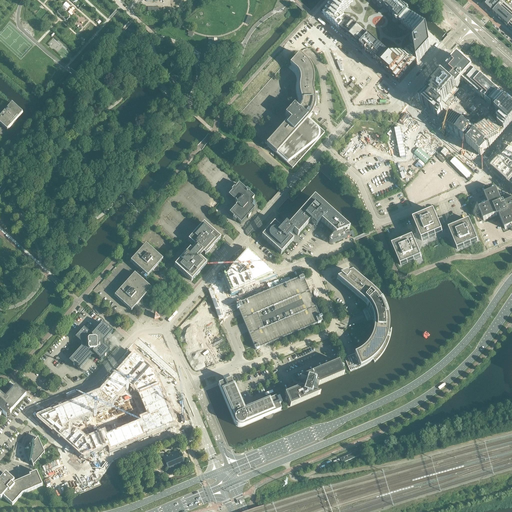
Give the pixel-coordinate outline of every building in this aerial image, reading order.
[(427,30),(398,4),(397,3),(396,2),(393,0),(338,0),(337,2),(336,3),(334,5),(333,6),(324,16),(340,30),(351,40),(352,41),(354,43),(355,44),(361,49),(367,54),(368,55),(370,57),(371,58),(377,63),(382,68),(383,69),(388,74),(389,75),(390,75),(391,76),(399,84),(421,59),(423,58),(426,55),(427,53),(431,49),(428,31),(427,30)] [(490,0),(490,1),(485,6),(511,30),(511,13),(498,1),(499,0),(490,0)] [(69,15),(65,14),(67,10),(61,8),(57,14),(67,19),(69,15)] [(253,18),(248,16),(247,19),(245,23),(250,26),(252,21),(253,18)] [(306,39),(297,49),(301,52),(310,42),(306,39)] [(287,118),(285,120),(264,144),(292,169),(324,133),(308,119),(311,115),(313,111),(314,106),(315,102),(315,97),(313,92),(313,90),(313,88),(313,85),(314,81),(314,77),(313,73),(312,70),(310,66),(307,63),(305,60),(299,54),(290,65),(295,70),(297,72),(299,74),(300,77),(300,80),(300,83),(299,86),(299,90),(299,93),(300,97),(301,99),(301,102),(300,105),(299,107),(298,110),(296,108),(294,106),(285,116),(287,118)] [(427,93),(419,101),(438,119),(441,121),(444,124),(447,126),(450,129),(453,132),(462,140),(462,139),(463,141),(465,143),(467,144),(473,150),(476,152),(481,157),(486,151),(488,149),(494,143),(495,141),(497,140),(498,138),(504,131),(508,128),(508,127),(509,126),(510,125),(511,122),(511,106),(500,96),(494,90),(493,89),(492,88),(486,83),(483,81),(472,70),(458,58),(451,66),(448,69),(444,73),(442,76),(437,82),(435,84),(428,91),(427,93)] [(373,85),(369,82),(372,78),(370,76),(363,83),(370,89),(373,85)] [(22,113),(12,103),(10,105),(0,116),(0,124),(7,130),(21,114),(22,113)] [(408,119),(404,116),(399,120),(403,124),(408,119)] [(401,127),(395,128),(401,157),(406,156),(401,127)] [(364,133),(346,155),(368,173),(385,151),(364,133)] [(511,146),(493,167),(511,184),(511,146)] [(418,171),(425,164),(421,160),(414,166),(418,171)] [(228,196),(233,200),(237,204),(237,205),(229,214),(233,218),(232,219),(235,221),(236,220),(241,224),(247,217),(248,218),(251,215),(250,214),(254,209),(253,207),(254,206),(253,201),(252,200),(254,198),(249,193),(249,192),(246,190),(246,191),(238,184),(235,189),(234,188),(231,191),(232,192),(228,196)] [(511,200),(507,202),(502,200),(501,200),(496,189),(484,194),(488,204),(478,208),(483,221),(497,215),(498,217),(499,216),(505,230),(511,226),(511,200)] [(457,222),(446,227),(460,261),(471,257),(470,256),(475,254),(475,255),(487,250),(465,197),(458,199),(460,204),(451,207),(457,222)] [(274,223),(261,237),(262,238),(264,240),(267,242),(270,244),(281,254),(287,248),(288,247),(293,241),(291,238),(295,233),(298,236),(312,220),(313,221),(313,224),(317,224),(317,221),(318,219),(335,234),(331,239),(330,240),(329,240),(329,241),(329,242),(330,243),(331,243),(332,243),(333,243),(335,242),(343,239),(345,238),(346,238),(343,232),(349,229),(336,217),(327,210),(314,199),(302,211),(290,224),(288,227),(288,226),(285,224),(281,229),(274,223)] [(422,241),(443,232),(434,212),(413,220),(422,241)] [(409,219),(386,229),(390,239),(392,239),(397,251),(395,252),(408,283),(419,278),(418,277),(427,273),(428,274),(435,272),(425,247),(420,249),(415,237),(416,237),(409,219)] [(205,255),(220,238),(203,223),(188,240),(195,246),(191,250),(190,249),(174,266),(191,281),(207,264),(200,258),(203,254),(205,255)] [(134,273),(114,296),(131,311),(151,288),(143,281),(163,260),(146,244),(130,262),(138,269),(134,273)] [(247,253),(225,277),(232,293),(272,276),(247,253)] [(374,292),(372,290),(352,273),(347,275),(346,273),(339,276),(341,277),(336,279),(363,301),(365,304),(367,306),(368,307),(364,309),(365,311),(366,313),(367,315),(368,317),(368,319),(369,321),(373,320),(373,321),(374,325),(373,329),(372,334),(371,338),(369,342),(366,345),(364,348),(363,349),(360,351),(357,353),(354,354),(360,368),(364,366),(368,363),(372,360),(374,362),(374,363),(378,359),(382,354),(385,350),(388,345),(389,339),(391,334),(391,328),(391,329),(388,328),(388,323),(388,317),(386,311),(384,306),(381,301),(378,296),(374,292)] [(248,333),(253,345),(255,350),(322,322),(321,319),(322,318),(321,316),(320,317),(303,276),(236,304),(237,308),(236,308),(237,310),(238,310),(240,315),(245,325),(248,333)] [(214,290),(165,345),(197,375),(243,356),(214,290)] [(105,347),(106,346),(106,341),(105,340),(112,332),(103,323),(94,333),(90,333),(84,328),(75,338),(82,344),(82,346),(69,361),(79,370),(91,356),(95,356),(101,361),(110,351),(105,347)] [(350,356),(344,358),(350,372),(352,371),(356,369),(350,356)] [(100,393),(40,418),(83,455),(109,445),(111,449),(173,424),(152,373),(135,357),(100,393)] [(285,394),(290,407),(320,394),(316,393),(318,385),(344,374),(338,362),(298,379),(302,380),(300,388),(285,394)] [(244,411),(231,380),(218,385),(234,423),(235,425),(237,426),(239,427),(241,427),(243,427),(264,418),(265,419),(266,420),(267,420),(268,420),(269,420),(270,420),(271,419),(272,418),(273,418),(273,417),(273,416),(273,415),(273,414),(281,411),(275,398),(244,411)] [(0,416),(2,414),(6,417),(26,395),(16,386),(15,387),(5,398),(0,393),(0,416)] [(44,454),(44,453),(38,438),(34,442),(33,440),(24,450),(29,463),(31,461),(33,466),(44,454)] [(179,450),(162,457),(169,473),(186,466),(179,450)] [(342,463),(360,456),(358,451),(340,459),(342,463)] [(156,457),(151,459),(155,469),(160,467),(159,466),(156,457)] [(0,474),(0,499),(1,500),(3,497),(12,506),(22,495),(42,486),(36,472),(29,475),(30,477),(14,483),(12,485),(6,480),(7,478),(4,478),(0,474)]
